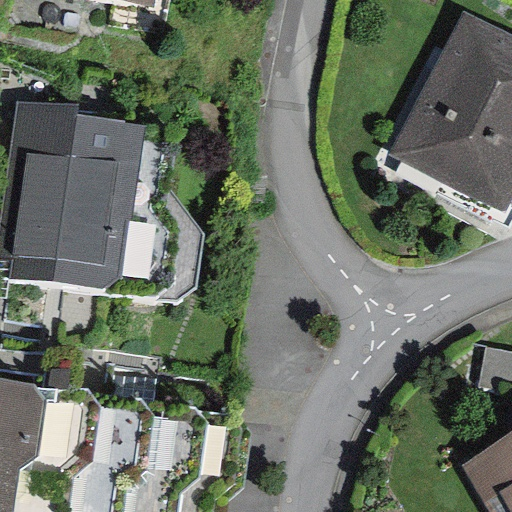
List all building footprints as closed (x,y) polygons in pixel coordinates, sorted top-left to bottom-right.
[(125,0),(184,11),(186,0),(125,0)] [(420,154),(511,197),(511,37),(482,24),(420,154)] [(179,115),(38,93),(21,250),(155,284),(179,115)] [(0,511),(199,511),(214,407),(0,377),(0,511)] [(511,511),(511,446),(475,467),(500,511),(511,511)]
